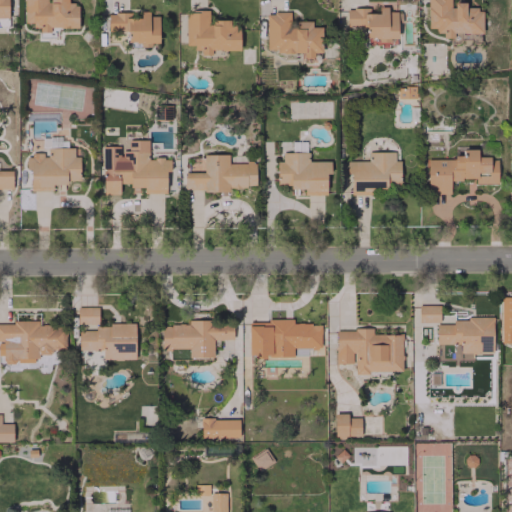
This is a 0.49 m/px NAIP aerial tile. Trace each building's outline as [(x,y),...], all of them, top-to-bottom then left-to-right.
[(0,0),(0,17),(8,18),(7,0),(0,0)] [(77,27),(77,4),(68,3),(67,0),(23,0),(23,24),(39,25),(38,32),(49,32),(49,27),(77,27)] [(481,33),(481,8),(465,8),(465,3),(451,3),(450,0),(426,0),(427,30),(442,30),(442,38),(453,38),(453,33),(481,33)] [(346,27),(365,27),(365,45),(396,46),(396,12),(387,12),(387,7),(378,7),(378,13),(369,13),(369,8),(346,8),(346,27)] [(158,16),(148,16),(148,11),(139,11),(139,18),(131,18),(131,13),(107,13),(107,31),(127,31),(127,44),(158,44),(158,16)] [(238,50),(238,20),(209,20),(209,11),(186,11),(185,47),(200,47),(200,55),(211,55),(211,50),(238,50)] [(266,52),(302,52),(302,59),(313,58),(313,52),(321,52),(321,27),(311,27),(311,21),(289,21),(289,13),(265,13),(266,52)] [(397,98),(414,98),(414,86),(397,87),(397,98)] [(66,147),(66,138),(42,139),(42,148),(66,147)] [(170,158),(148,158),(148,140),(127,140),(127,152),(119,152),(119,146),(102,146),(101,194),(118,194),(119,183),(131,183),(131,191),(142,191),(142,193),(165,193),(165,171),(169,171),(170,158)] [(30,191),(51,190),(51,184),(66,184),(66,181),(79,180),(78,157),(73,157),(73,148),(47,148),(47,155),(25,155),(25,169),(29,169),(30,191)] [(426,159),(426,194),(449,194),(449,179),(474,179),(474,184),(497,184),(496,157),(476,157),(476,149),(462,149),(462,158),(426,159)] [(308,161),(308,152),(282,153),(282,161),(276,161),(276,185),(289,185),(289,189),(303,189),(303,195),(325,195),(325,173),(329,173),(329,161),(308,161)] [(393,152),(367,152),(367,161),(342,161),(342,187),(349,187),(349,195),(374,195),(374,189),(386,189),(386,183),(399,183),(399,161),(393,161),(393,152)] [(183,173),(184,191),(229,191),(229,187),(255,187),(254,162),(228,163),(228,155),(203,155),(203,172),(183,173)] [(12,170),(0,170),(0,189),(12,189),(12,170)] [(511,296),(500,297),(500,343),(511,343),(511,296)] [(418,322),(439,322),(438,305),(418,306),(418,322)] [(77,350),(102,350),(102,359),(134,359),(134,324),(97,324),(97,307),(77,307),(77,350)] [(0,321),(0,354),(2,355),(2,363),(36,363),(36,354),(51,354),(51,350),(64,350),(64,325),(39,325),(39,322),(0,321)] [(160,348),(187,347),(188,358),(212,357),(212,339),(232,339),(231,321),(186,322),(186,324),(160,325),(160,348)] [(248,321),(248,357),(292,357),(292,348),(320,348),(320,324),(292,323),(292,321),(248,321)] [(334,330),(335,364),(353,364),(353,372),(401,372),(401,334),(371,334),(371,329),(334,330)] [(359,417),(347,418),(347,414),(333,414),(334,437),(360,437),(359,417)] [(238,437),(238,419),(199,419),(200,437),(238,437)] [(12,423),(0,423),(0,441),(12,441),(12,423)] [(259,471),(273,461),(264,448),(250,458),(259,471)] [(225,511),(225,492),(210,493),(210,511),(209,511),(225,511)] [(511,510),(511,496),(503,495),(503,510),(511,510)]
